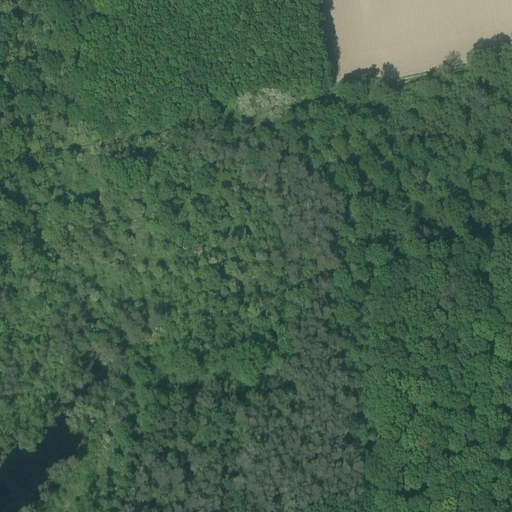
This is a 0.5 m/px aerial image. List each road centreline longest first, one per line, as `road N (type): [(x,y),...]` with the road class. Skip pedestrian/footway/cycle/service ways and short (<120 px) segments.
road 1 (track): [(0,162),(250,126),(315,176),(348,214),(372,280),(385,511)]
road 2 (track): [(511,59),(290,104),(250,126)]
